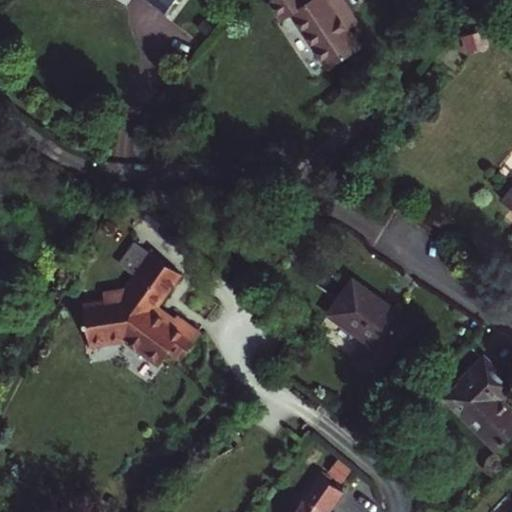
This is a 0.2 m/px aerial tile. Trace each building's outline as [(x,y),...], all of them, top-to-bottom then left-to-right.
[(147,0),(166,15),(178,0),(147,0)] [(355,50),(345,33),(337,19),(347,13),(339,0),(311,0),(308,2),(307,0),(267,0),(266,1),(278,21),(290,13),(324,69),(355,50)] [(355,26),(347,13),(337,19),(345,33),(355,26)] [(511,188),(493,213),(511,227),(511,188)] [(189,292),(145,258),(128,281),(144,293),(134,307),(105,316),(109,325),(91,334),(105,362),(137,347),(171,373),(181,360),(192,368),(212,342),(189,324),(188,327),(172,315),(189,292)] [(408,330),(346,288),(325,319),(363,346),(349,367),(372,381),(408,330)] [(511,422),(492,404),(506,390),(473,360),(450,384),(453,387),(438,404),(487,452),(511,425),(511,422)] [(327,511),(343,490),(319,474),(303,498),(304,499),(294,511),(327,511)]
